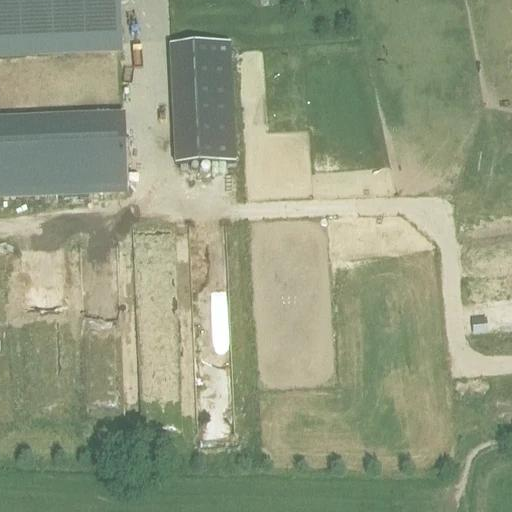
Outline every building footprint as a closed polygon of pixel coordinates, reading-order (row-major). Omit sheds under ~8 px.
[(0,0),(0,63),(123,58),(120,0),(0,0)] [(178,0),(169,0),(167,26),(186,29),(189,1),(178,0)] [(203,11),(207,28),(224,24),(220,7),(203,11)] [(265,26),(248,26),(248,37),(265,37),(265,26)] [(229,44),(169,47),(175,166),(235,163),(229,44)] [(0,194),(126,189),(124,133),(0,138),(0,194)] [(511,352),(494,353),(494,371),(511,371),(511,352)]
